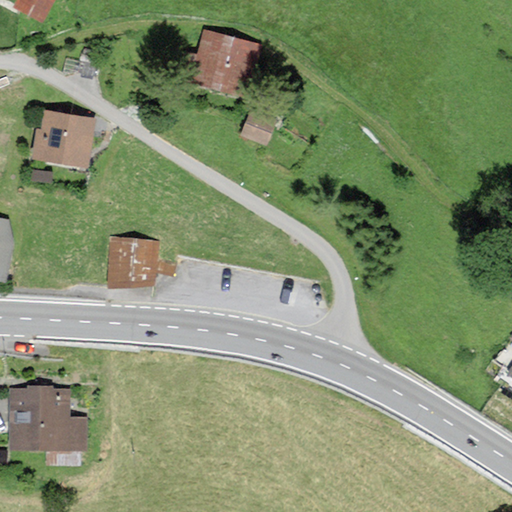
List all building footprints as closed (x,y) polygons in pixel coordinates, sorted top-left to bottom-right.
[(53,0),(15,0),(46,16),(53,0)] [(260,42),(206,28),(194,77),(247,91),(260,42)] [(96,117),(44,109),(37,154),(89,161),(96,117)] [(266,138),(274,118),(253,110),(244,130),(266,138)] [(10,217),(0,214),(0,276),(6,278),(13,243),(5,242),(10,217)] [(157,241),(115,239),(113,278),(155,280),(157,241)] [(69,388),(12,387),(10,442),(49,443),(48,461),(89,462),(90,415),(68,414),(69,388)]
